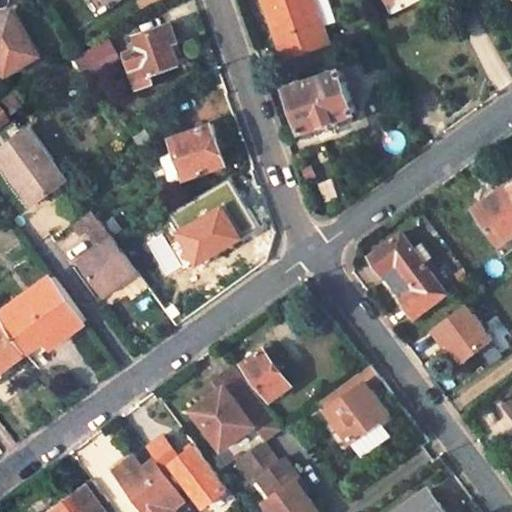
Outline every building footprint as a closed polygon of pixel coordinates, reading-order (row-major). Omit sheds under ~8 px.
[(314,0),(264,0),(269,12),(275,10),(287,43),(280,45),(285,59),(330,43),(314,0)] [(14,9),(0,17),(0,61),(7,73),(39,55),(14,9)] [(171,24),(137,35),(142,47),(126,52),(139,87),(155,81),(151,73),(179,63),(173,47),(179,45),(171,24)] [(110,39),(76,57),(83,69),(100,60),(103,67),(120,58),(110,39)] [(381,48),(362,55),(370,77),(389,70),(381,48)] [(342,69),(290,87),(305,130),(357,111),(342,69)] [(0,114),(1,116),(16,104),(10,96),(0,103),(0,114)] [(399,96),(375,105),(381,120),(405,111),(399,96)] [(214,124),(174,138),(179,150),(163,156),(172,182),(228,163),(214,124)] [(0,149),(0,155),(35,205),(71,179),(32,126),(0,149)] [(511,185),(510,183),(475,209),(500,243),(511,234),(511,185)] [(215,195),(174,225),(200,263),(242,233),(215,195)] [(81,261),(105,294),(138,270),(94,209),(72,225),(81,237),(87,232),(99,248),(81,261)] [(402,234),(370,257),(416,316),(447,293),(424,263),(429,259),(424,254),(420,257),(402,234)] [(464,268),(456,274),(463,285),(472,278),(464,268)] [(55,275),(0,315),(1,317),(27,352),(46,338),(82,312),(55,275)] [(497,336),(472,300),(437,326),(449,342),(454,338),(468,358),(497,336)] [(52,346),(87,320),(82,312),(46,338),(52,346)] [(1,317),(0,317),(0,371),(27,352),(1,317)] [(265,348),(245,363),(272,399),(292,384),(265,348)] [(394,420),(370,387),(382,378),(372,363),(321,401),(351,443),(353,441),(363,454),(389,436),(383,428),(394,420)] [(225,387),(210,398),(194,410),(223,449),(271,413),(237,366),(219,379),(225,387)] [(210,398),(225,387),(219,379),(204,390),(210,398)] [(511,398),(503,404),(511,415),(511,398)] [(178,457),(164,438),(149,449),(168,475),(176,469),(173,466),(170,462),(178,457)] [(265,504),(271,511),(317,511),(296,482),(299,481),(285,460),(279,464),(264,444),(238,463),(253,484),(259,480),(272,499),(265,504)] [(204,509),(229,491),(218,476),(197,448),(177,463),(180,467),(189,479),(185,482),(204,509)] [(135,456),(116,470),(147,511),(174,511),(173,510),(184,501),(154,461),(144,469),(135,456)] [(92,480),(48,511),(99,511),(98,509),(108,502),(92,480)] [(446,511),(430,489),(398,511),(446,511)] [(115,511),(108,502),(98,509),(99,511),(115,511)]
